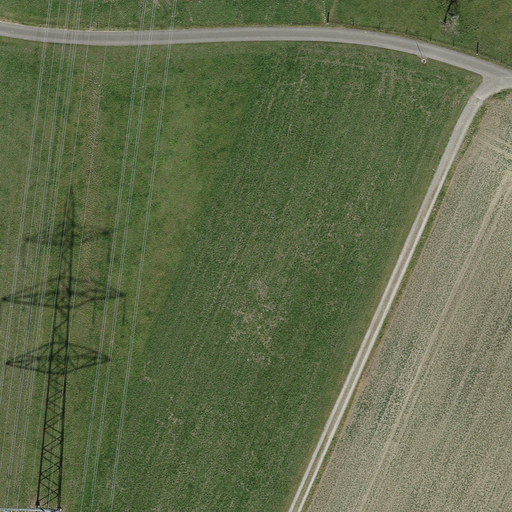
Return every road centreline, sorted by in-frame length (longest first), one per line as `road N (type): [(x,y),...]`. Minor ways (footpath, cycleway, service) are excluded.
road 1 (track): [(511,85),(451,61),(322,33),(47,41),(0,32)]
road 2 (track): [(312,511),(498,80)]
